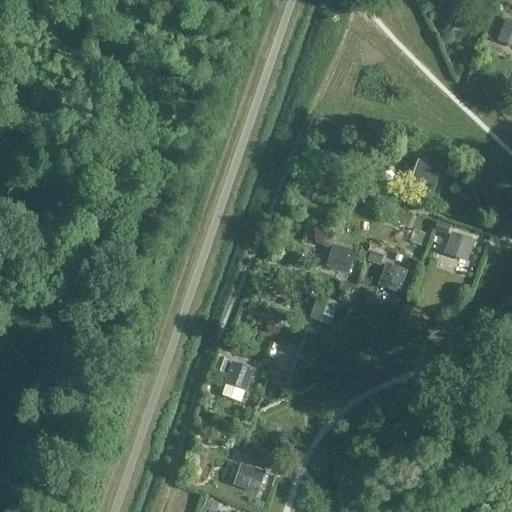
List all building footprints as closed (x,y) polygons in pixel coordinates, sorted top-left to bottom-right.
[(496,43),(511,48),(511,22),(505,20),(496,43)] [(351,147),(331,141),(323,167),(343,173),(351,147)] [(411,181),(435,190),(442,169),(418,160),(411,181)] [(449,165),(445,175),(457,178),(460,169),(449,165)] [(436,222),(433,231),(446,235),(449,227),(436,222)] [(443,255),(467,264),(475,243),(451,234),(443,255)] [(358,252),(333,243),(326,262),(341,267),(339,273),(349,277),(358,252)] [(371,252),(368,261),(380,266),(384,257),(371,252)] [(378,287),(399,295),(407,273),(386,265),(378,287)] [(302,280),(299,289),(312,294),(315,285),(302,280)] [(342,282),(339,291),(352,296),(355,287),(342,282)] [(318,298),(310,320),(331,328),(339,305),(318,298)] [(219,358),(214,371),(224,374),(228,361),(219,358)] [(225,386),(246,394),(253,371),(232,364),(225,386)] [(263,458),(260,467),(273,472),(276,463),(263,458)] [(258,496),(266,474),(241,465),(233,487),(258,496)] [(206,500),(203,509),(212,511),(215,511),(218,505),(206,500)]
